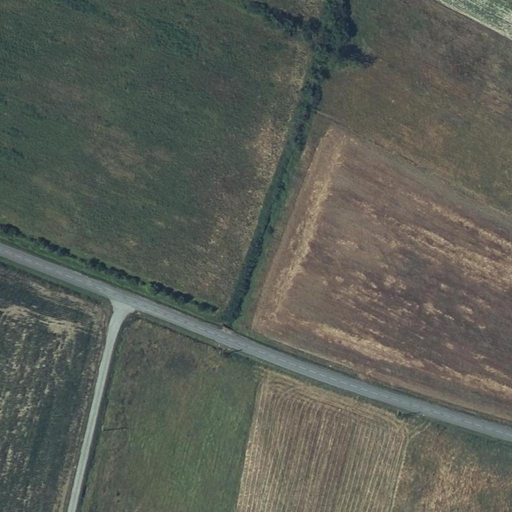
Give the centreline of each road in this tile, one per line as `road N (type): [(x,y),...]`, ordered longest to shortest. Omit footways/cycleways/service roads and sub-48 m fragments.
road 1 (tertiary): [(126,297),(373,392),(511,434)]
road 2 (unclassified): [(72,511),(126,297)]
road 3 (tertiary): [(0,248),(126,297)]
